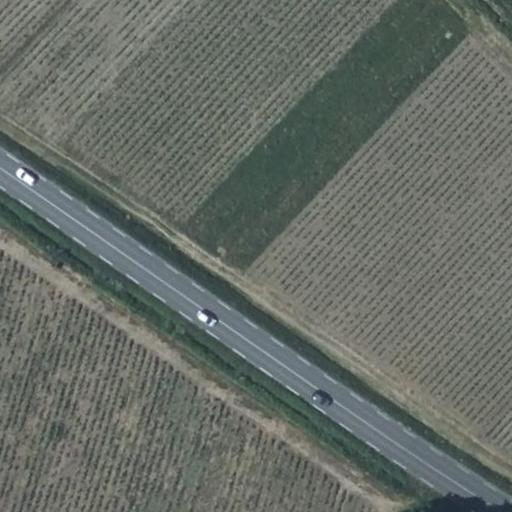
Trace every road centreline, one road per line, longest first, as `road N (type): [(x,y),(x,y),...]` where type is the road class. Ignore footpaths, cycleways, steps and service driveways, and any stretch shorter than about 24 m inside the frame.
road 1 (secondary): [(0,166),(505,511)]
road 2 (track): [(400,511),(0,232)]
